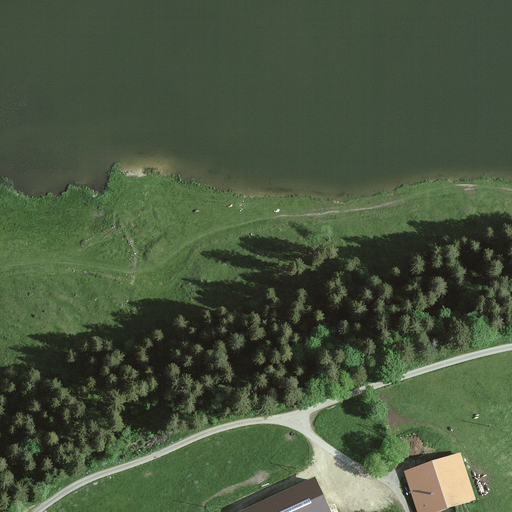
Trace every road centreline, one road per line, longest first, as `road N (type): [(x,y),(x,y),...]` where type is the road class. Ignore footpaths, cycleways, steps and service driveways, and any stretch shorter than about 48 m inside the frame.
road 1 (unclassified): [(36,511),(93,477),(215,429),(296,413),(511,346)]
road 2 (track): [(270,420),(299,427),(383,479),(409,511)]
